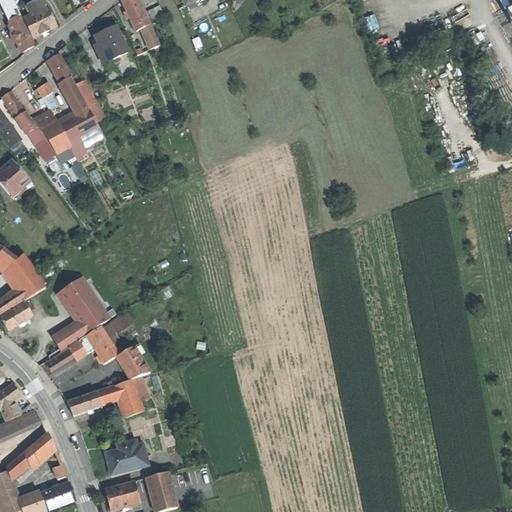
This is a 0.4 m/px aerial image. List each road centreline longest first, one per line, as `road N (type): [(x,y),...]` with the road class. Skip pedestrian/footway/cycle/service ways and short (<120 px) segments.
road 1 (residential): [(93,511),(48,402),(0,347)]
road 2 (residential): [(0,87),(109,0)]
